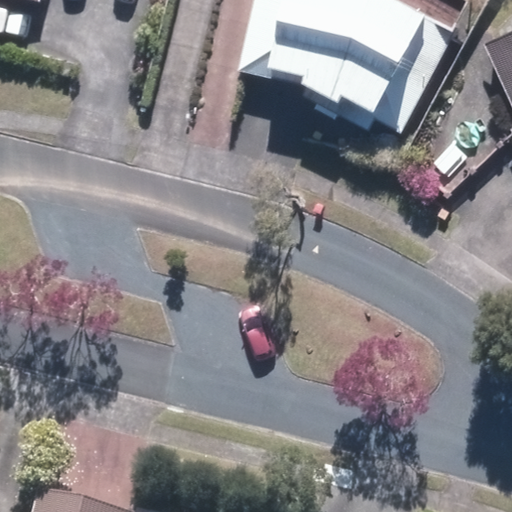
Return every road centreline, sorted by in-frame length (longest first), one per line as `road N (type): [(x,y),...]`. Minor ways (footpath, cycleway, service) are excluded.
road 1 (residential): [(0,164),(289,240),(447,320),(511,374)]
road 2 (residential): [(511,456),(0,332)]
